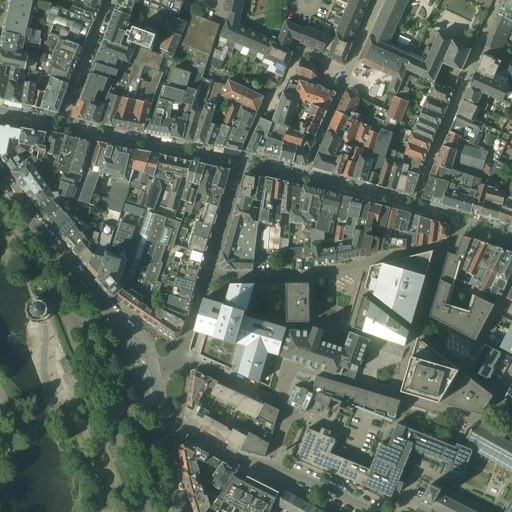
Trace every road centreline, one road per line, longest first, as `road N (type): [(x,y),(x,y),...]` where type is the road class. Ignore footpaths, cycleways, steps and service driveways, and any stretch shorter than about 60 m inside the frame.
road 1 (residential): [(146,366),(0,176)]
road 2 (residential): [(375,511),(280,468),(237,458),(165,418)]
road 3 (residential): [(66,112),(111,0)]
